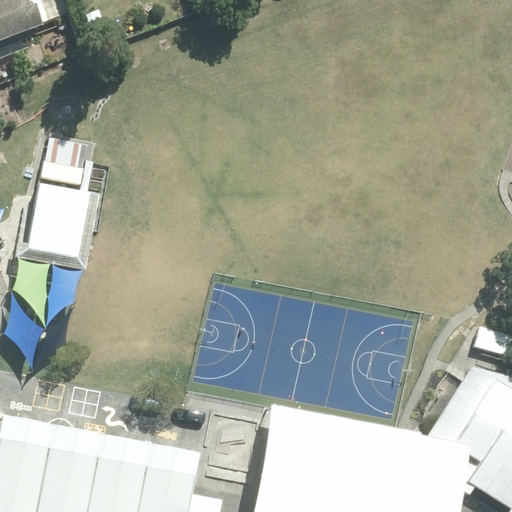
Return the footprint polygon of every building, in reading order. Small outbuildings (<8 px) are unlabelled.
[(14,0),(0,0),(0,42),(33,29),(25,11),(19,13),(14,0)] [(95,120),(45,111),(33,177),(83,186),(95,120)] [(83,196),(33,187),(21,252),(71,261),(83,196)] [(511,511),(511,377),(479,369),(428,462),(475,511),(476,511),(511,511)] [(267,418),(202,404),(187,474),(252,488),(267,418)] [(179,511),(185,480),(0,450),(0,511),(179,511)]
